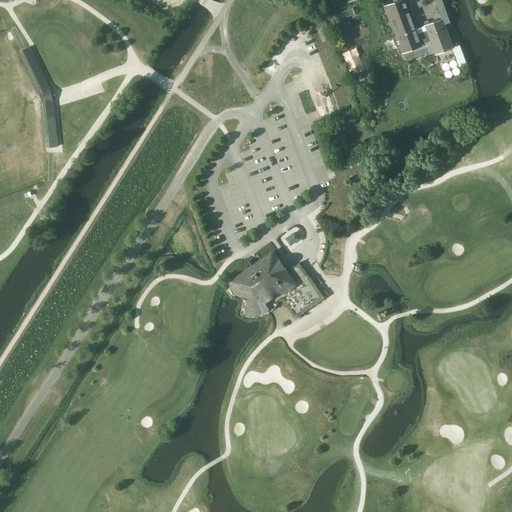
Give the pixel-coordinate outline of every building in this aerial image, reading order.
[(405,0),(399,0),(384,6),(402,54),(413,49),(416,57),(429,52),(430,55),(435,53),(435,55),(454,48),(445,24),(450,22),(441,0),(435,0),(442,19),(424,25),(427,32),(418,35),(405,0)] [(361,10),(359,4),(349,8),(351,14),(359,11),(361,10)] [(366,83),(364,76),(353,80),(355,86),(366,83)] [(342,125),(331,130),(338,148),(348,143),(342,125)] [(336,176),(362,166),(360,159),(333,169),(336,176)] [(272,251),(231,280),(240,293),(246,293),(251,298),(247,313),(257,314),(267,310),(264,303),(278,294),(295,318),(324,298),(299,263),(287,271),(272,251)]
